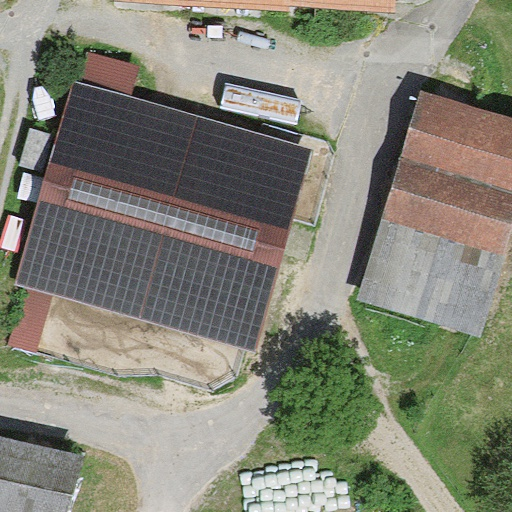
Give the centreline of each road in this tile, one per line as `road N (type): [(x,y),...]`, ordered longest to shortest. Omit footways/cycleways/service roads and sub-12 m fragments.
road 1 (track): [(0,25),(87,27),(377,103)]
road 2 (track): [(281,376),(398,454),(440,511)]
road 3 (track): [(0,173),(31,29)]
